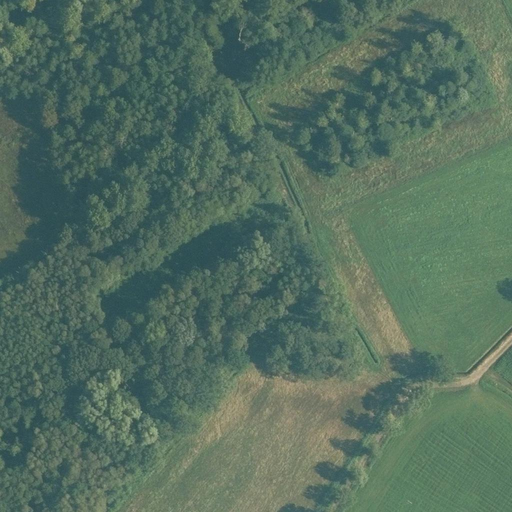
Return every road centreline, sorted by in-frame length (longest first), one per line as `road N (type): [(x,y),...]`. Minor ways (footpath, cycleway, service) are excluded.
road 1 (track): [(407,392),(330,511)]
road 2 (track): [(511,338),(467,380),(407,392)]
